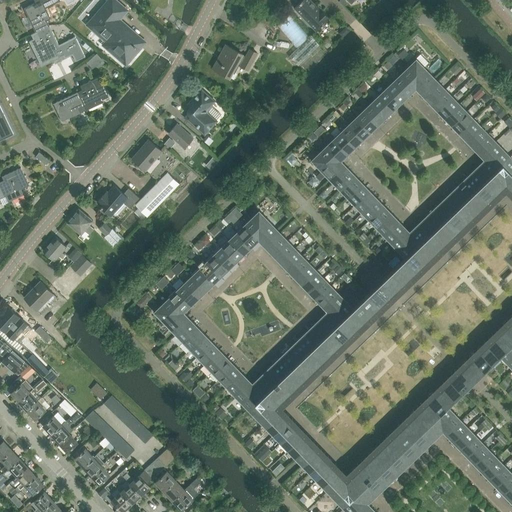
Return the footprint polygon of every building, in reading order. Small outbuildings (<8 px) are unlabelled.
[(41,0),(24,9),(33,27),(36,32),(49,26),(47,21),(51,19),(46,8),(61,1),(60,0),(41,0)] [(133,58),(137,53),(137,51),(144,42),(118,20),(126,10),(114,0),(110,0),(89,25),(117,50),(114,53),(115,54),(115,56),(118,59),(121,59),(126,64),(131,58),(133,58)] [(321,10),(320,11),(309,0),(301,0),(294,7),(317,31),(328,20),(327,19),(329,17),(321,10)] [(33,39),(30,41),(30,42),(31,42),(41,64),(45,62),(46,61),(57,56),(58,58),(64,56),(65,58),(72,54),(76,61),(85,56),(75,37),(68,40),(58,45),(49,26),(36,32),(31,34),(33,39)] [(343,37),(349,31),(346,27),(339,33),(343,37)] [(289,56),(298,66),(320,45),(310,35),(289,56)] [(226,44),(212,68),(230,78),(238,63),(240,64),(240,66),(249,71),(258,53),(249,48),(245,56),(242,55),(243,54),(226,44)] [(402,59),(408,54),(404,49),(398,55),(402,59)] [(97,52),(87,61),(93,68),(97,64),(99,67),(105,61),(97,52)] [(394,55),(389,60),(392,64),(397,59),(394,55)] [(398,264),(391,270),(389,273),(382,279),(379,282),(375,286),(369,292),(366,294),(353,307),(281,232),(279,231),(278,229),(259,210),(153,312),(172,331),(175,334),(295,459),(301,465),(346,511),(511,511),(511,471),(448,405),(461,392),(463,390),(470,384),(473,380),(477,377),(483,371),(486,368),(499,356),(511,369),(511,157),(438,81),(436,79),(435,78),(416,58),(310,160),(329,180),(331,181),(332,183),(362,213),(365,217),(404,258),(398,264)] [(388,60),(383,65),(387,69),(392,64),(388,60)] [(450,70),(455,75),(462,69),(457,63),(450,70)] [(82,89),(76,92),(83,107),(84,106),(86,111),(104,102),(102,100),(109,97),(108,95),(99,77),(81,86),(82,89)] [(364,83),(358,89),(363,94),(364,94),(366,92),(367,86),(364,83)] [(479,99),(480,97),(482,96),(485,93),(480,88),(474,94),(479,99)] [(188,113),(185,117),(196,126),(195,127),(199,130),(199,129),(204,134),(207,131),(208,132),(213,126),(212,125),(216,121),(215,121),(221,115),(211,106),(215,101),(210,98),(211,97),(205,91),(204,92),(201,89),(199,92),(198,91),(194,96),(195,97),(187,105),(191,108),(190,108),(189,109),(189,110),(188,110),(188,111),(188,112),(188,113)] [(359,97),(363,94),(358,89),(355,92),(359,97)] [(62,121),(81,112),(79,109),(83,107),(76,92),(54,103),(62,121)] [(482,96),(480,97),(485,103),(490,98),(485,93),(482,96)] [(343,111),(347,107),(343,103),(339,107),(343,111)] [(491,108),(495,112),(500,108),(496,104),(491,108)] [(10,128),(0,106),(0,140),(13,134),(10,128)] [(500,108),(495,112),(501,118),(505,114),(500,108)] [(184,147),(193,138),(177,123),(168,133),(184,147)] [(318,136),(323,131),(318,127),(314,132),(318,136)] [(139,152),(138,151),(132,158),(158,181),(177,159),(165,148),(162,151),(148,139),(148,140),(149,140),(139,152)] [(168,139),(164,143),(169,148),(173,144),(168,139)] [(179,183),(206,156),(198,147),(170,174),(168,172),(135,205),(147,216),(179,183)] [(39,152),(36,157),(47,164),(50,160),(39,152)] [(297,160),(292,155),(288,159),(292,164),(297,160)] [(0,181),(0,187),(4,197),(6,197),(8,202),(24,195),(21,190),(30,186),(21,168),(2,176),(4,180),(0,181)] [(317,182),(313,178),(309,182),(313,186),(317,182)] [(123,193),(114,186),(108,193),(106,192),(98,202),(100,203),(99,204),(102,207),(101,209),(101,211),(104,214),(106,213),(107,212),(111,215),(112,213),(115,215),(117,215),(126,205),(130,208),(139,197),(128,188),(123,193)] [(0,203),(2,203),(3,204),(8,202),(6,197),(4,197),(0,187),(0,203)] [(236,207),(231,211),(235,216),(240,211),(236,207)] [(90,224),(93,221),(79,208),(67,222),(81,235),(85,230),(90,234),(95,228),(90,224)] [(349,225),(354,220),(351,217),(346,221),(349,225)] [(112,229),(105,222),(98,228),(105,235),(103,237),(114,247),(123,238),(118,233),(114,229),(113,228),(112,229)] [(216,226),(210,232),(214,235),(220,230),(220,229),(216,226)] [(56,236),(43,250),(55,260),(58,256),(62,259),(65,255),(62,252),(67,246),(56,236)] [(200,240),(195,245),(200,249),(204,245),(201,241),(200,240)] [(370,247),(377,254),(380,251),(374,244),(370,247)] [(76,249),(72,253),(77,258),(81,253),(76,249)] [(319,254),(323,259),(327,255),(323,250),(319,254)] [(92,264),(83,255),(71,267),(81,276),(92,264)] [(389,267),(391,270),(398,264),(393,259),(387,265),(389,267)] [(181,271),(176,265),(171,269),(177,275),(181,271)] [(159,281),(156,283),(159,287),(161,289),(164,286),(159,281)] [(31,291),(24,297),(41,314),(57,298),(42,282),(32,292),(31,291)] [(141,308),(152,298),(147,293),(136,303),(141,308)] [(24,335),(31,327),(8,306),(0,314),(0,315),(20,334),(22,332),(24,335)] [(20,334),(0,315),(0,326),(13,339),(14,338),(18,342),(24,335),(22,332),(20,334)] [(40,325),(35,330),(47,341),(51,336),(40,325)] [(23,349),(17,343),(11,349),(20,357),(24,353),(21,350),(23,349)] [(11,350),(1,362),(15,373),(25,361),(11,350)] [(43,376),(49,370),(32,353),(27,359),(43,376)] [(491,363),(486,368),(491,372),(496,368),(491,363)] [(30,365),(20,373),(22,376),(32,368),(30,365)] [(179,377),(185,383),(189,379),(183,373),(179,377)] [(21,375),(11,384),(16,388),(25,380),(21,375)] [(41,388),(47,383),(43,379),(38,384),(41,388)] [(189,379),(185,383),(190,388),(194,384),(189,379)] [(504,379),(500,382),(505,388),(509,384),(504,379)] [(16,388),(11,392),(19,401),(33,388),(25,380),(16,388)] [(198,385),(193,390),(200,398),(204,393),(205,392),(198,385)] [(41,397),(33,388),(19,401),(27,410),(42,397),(42,396),(41,397)] [(204,393),(200,398),(204,402),(209,398),(204,393)] [(55,404),(61,399),(56,394),(51,399),(55,404)] [(112,395),(104,403),(108,408),(116,399),(112,395)] [(35,419),(50,405),(42,397),(27,410),(35,419)] [(116,399),(108,408),(113,412),(121,404),(116,399)] [(211,408),(215,413),(221,408),(216,403),(211,408)] [(121,404),(113,412),(118,417),(126,408),(121,404)] [(71,407),(67,411),(71,416),(75,412),(71,407)] [(221,408),(215,413),(219,417),(225,412),(221,407),(221,408)] [(126,408),(118,417),(122,421),(130,413),(126,408)] [(85,418),(89,423),(98,415),(93,410),(85,418)] [(81,415),(78,411),(76,413),(75,412),(71,416),(75,421),(79,417),(81,415)] [(52,412),(37,425),(38,426),(40,428),(43,425),(54,415),(52,412)] [(130,413),(122,421),(127,426),(135,417),(130,413)] [(54,415),(43,425),(51,434),(62,424),(54,415)] [(89,423),(94,427),(102,419),(98,415),(89,423)] [(135,417),(127,426),(131,430),(140,422),(135,417)] [(94,427),(99,432),(107,423),(102,419),(94,427)] [(140,422),(131,430),(136,434),(144,426),(140,422)] [(99,432),(103,436),(111,428),(107,423),(99,432)] [(51,434),(59,443),(70,433),(62,424),(51,434)] [(144,426),(136,434),(141,439),(149,431),(144,426)] [(92,433),(88,428),(84,432),(88,436),(92,433)] [(103,436),(105,438),(108,441),(116,432),(111,428),(103,436)] [(149,431),(141,439),(145,443),(153,435),(149,431)] [(108,441),(109,442),(112,445),(121,437),(116,432),(108,441)] [(59,443),(67,451),(78,441),(70,433),(59,443)] [(117,450),(125,441),(121,437),(112,445),(114,447),(117,450)] [(106,445),(108,444),(109,442),(108,441),(105,438),(100,443),(104,447),(106,445)] [(253,441),(250,438),(245,444),(248,447),(253,441)] [(3,441),(0,443),(0,458),(1,459),(11,449),(3,441)] [(122,454),(130,446),(125,441),(117,450),(122,454)] [(81,452),(75,458),(83,467),(94,457),(86,448),(85,449),(82,446),(78,449),(81,452)] [(126,458),(134,450),(130,446),(122,454),(126,458)] [(19,458),(11,449),(1,459),(6,464),(1,469),(4,472),(19,458)] [(175,459),(167,450),(163,454),(171,462),(175,459)] [(256,455),(261,461),(265,457),(260,451),(256,455)] [(96,454),(94,457),(83,467),(91,475),(102,465),(104,463),(96,454)] [(166,466),(171,462),(163,454),(158,458),(166,466)] [(4,472),(9,468),(16,476),(27,466),(19,458),(4,472)] [(162,471),(164,468),(166,466),(158,458),(154,462),(162,471)] [(157,475),(162,471),(154,462),(149,466),(157,475)] [(102,465),(91,475),(99,484),(110,474),(102,465)] [(35,475),(27,466),(16,476),(22,482),(17,486),(18,486),(15,489),(14,487),(10,491),(13,495),(21,488),(35,475)] [(153,479),(157,475),(149,466),(145,471),(153,479)] [(276,475),(280,471),(276,467),(271,471),(276,475)] [(151,487),(147,483),(151,479),(152,480),(153,479),(145,471),(135,480),(127,473),(129,471),(125,468),(121,472),(123,475),(123,476),(131,484),(141,495),(151,487)] [(164,468),(162,471),(157,475),(153,479),(163,491),(175,480),(164,468)] [(183,473),(188,478),(191,475),(187,470),(183,473)] [(43,484),(35,475),(21,488),(30,497),(43,484)] [(198,477),(196,479),(195,479),(187,486),(190,490),(194,487),(197,491),(202,486),(201,486),(204,483),(198,477)] [(184,489),(175,480),(163,491),(172,500),(184,489)] [(132,504),(141,495),(131,484),(126,489),(122,485),(119,489),(122,492),(122,493),(132,504)] [(181,510),(193,499),(184,489),(172,500),(181,510)] [(31,503),(36,509),(35,510),(36,511),(38,511),(52,500),(44,491),(43,493),(41,491),(32,500),(33,501),(31,503)] [(116,506),(122,511),(132,504),(122,493),(112,502),(116,506)] [(19,499),(14,503),(15,503),(19,507),(23,503),(19,499)] [(57,511),(59,510),(61,509),(52,500),(38,511),(57,511)]
